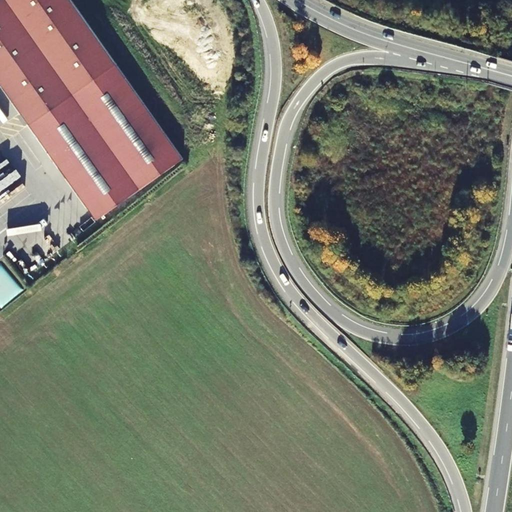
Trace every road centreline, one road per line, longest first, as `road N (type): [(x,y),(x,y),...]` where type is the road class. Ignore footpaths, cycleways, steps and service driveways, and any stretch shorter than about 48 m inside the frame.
road 1 (trunk): [(511,241),(477,308),(446,331),(406,337),(357,329),(336,316),(287,250),(275,208),(283,153),(318,82),(354,60),(447,53)]
road 2 (trunk): [(255,0),(272,71),(256,181),(264,245),(308,315),(417,423),(445,462),(461,511)]
road 3 (secondary): [(305,0),(447,53)]
road 4 (trunk): [(511,385),(493,511)]
